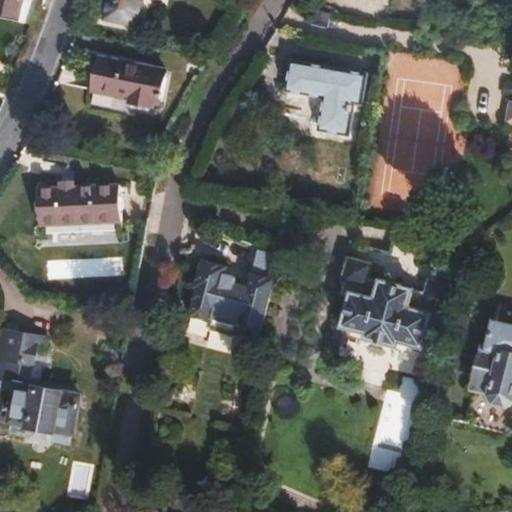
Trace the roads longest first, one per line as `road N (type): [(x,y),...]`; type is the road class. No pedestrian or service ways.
road 1 (residential): [(111,511),(180,157),(198,110),(269,0)]
road 2 (residential): [(0,147),(62,0)]
